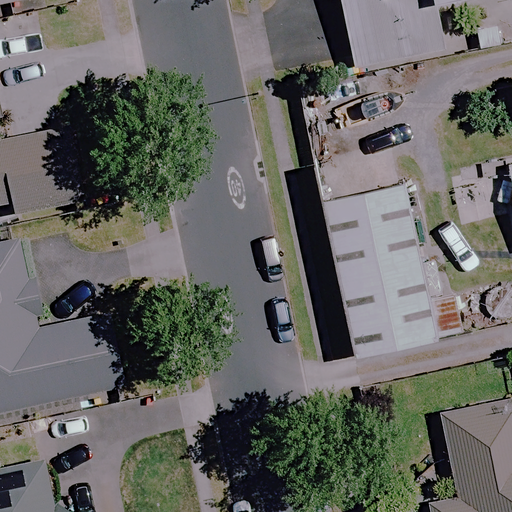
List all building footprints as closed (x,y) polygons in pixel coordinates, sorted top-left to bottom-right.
[(337,0),(351,69),(438,49),(430,8),(428,0),(337,0)] [(468,0),(428,0),(430,8),(468,0)] [(0,142),(0,206),(11,205),(13,216),(82,202),(67,129),(0,142)] [(440,341),(406,185),(319,203),(353,360),(440,341)] [(29,295),(17,240),(0,243),(0,413),(122,387),(99,280),(29,295)] [(511,511),(511,397),(437,413),(455,500),(425,506),(426,511),(511,511)] [(53,511),(43,463),(0,471),(0,511),(53,511)]
